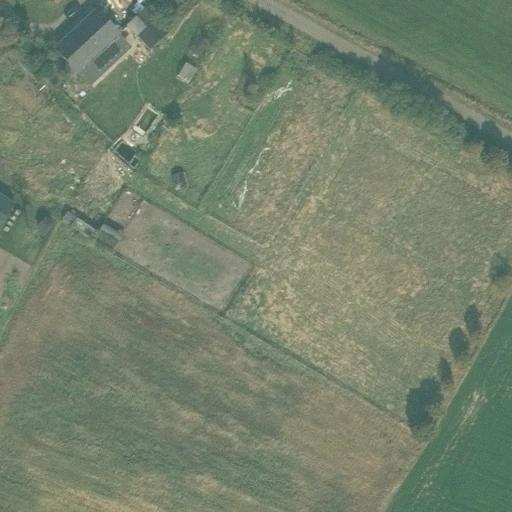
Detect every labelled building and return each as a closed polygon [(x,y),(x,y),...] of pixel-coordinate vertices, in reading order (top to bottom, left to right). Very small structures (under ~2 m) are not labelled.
[(168,33),(144,9),(128,25),(151,49),(168,33)] [(76,29),(55,49),(57,51),(70,66),(77,73),(103,49),(118,35),(95,11),(76,29)] [(69,64),(63,70),(71,79),(77,73),(70,66),(69,64)] [(0,208),(0,244),(20,255),(35,227),(0,208)] [(24,250),(19,264),(28,267),(33,253),(24,250)]
